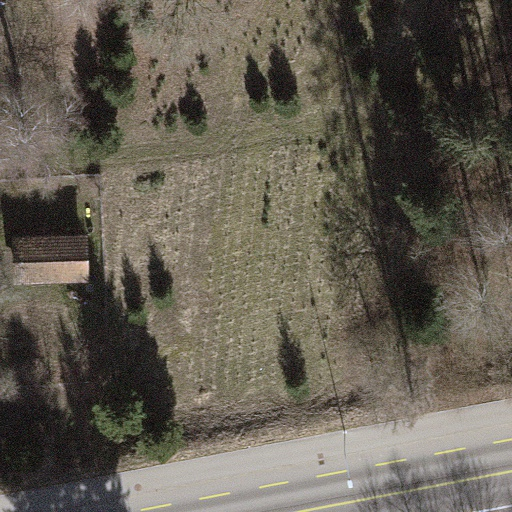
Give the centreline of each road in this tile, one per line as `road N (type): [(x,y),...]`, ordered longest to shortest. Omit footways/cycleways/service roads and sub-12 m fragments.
road 1 (track): [(0,163),(110,158),(511,87)]
road 2 (secondary): [(511,489),(391,511)]
